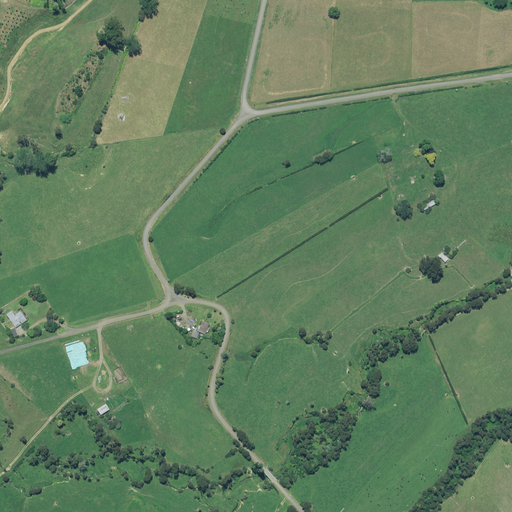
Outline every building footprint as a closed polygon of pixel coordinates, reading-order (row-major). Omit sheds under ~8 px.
[(435,204),(434,201),(422,208),(423,211),(435,204)] [(443,255),(441,253),(438,256),(440,258),(441,258),(445,263),(449,259),(444,254),(443,255)] [(27,320),(21,311),(15,315),(16,315),(15,316),(12,311),(7,315),(16,327),(18,326),(21,324),(19,322),(20,322),(21,323),(22,324),(27,320)] [(194,330),(191,337),(197,339),(200,333),(201,333),(200,336),(205,338),(206,335),(206,334),(207,331),(209,331),(211,325),(202,321),(199,329),(198,329),(197,331),(194,330)] [(109,410),(106,404),(97,410),(101,415),(109,410)]
